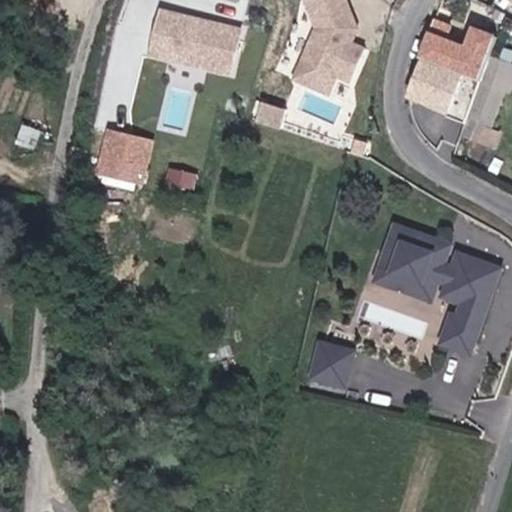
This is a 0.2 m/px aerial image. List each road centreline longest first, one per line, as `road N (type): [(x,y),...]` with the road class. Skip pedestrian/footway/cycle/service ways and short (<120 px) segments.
road 1 (residential): [(103,0),(65,129),(27,511)]
road 2 (residential): [(438,0),(402,84),(410,146),(511,209)]
